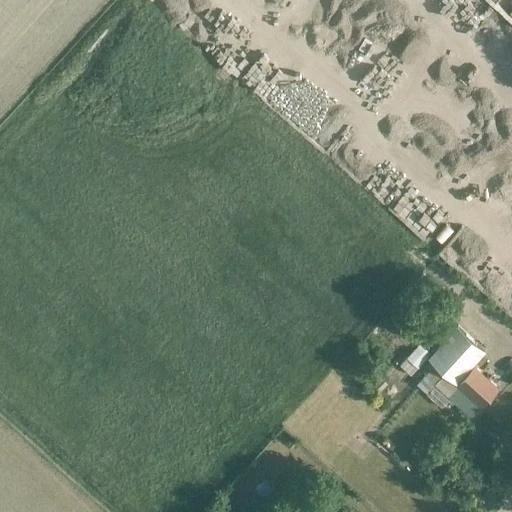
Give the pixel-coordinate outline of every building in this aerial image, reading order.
[(485,349),(458,325),(428,357),(436,365),(455,382),(461,375),(485,349)] [(411,375),(431,352),(420,342),(399,364),(411,375)] [(474,364),(463,376),(461,375),(455,382),(436,365),(435,367),(434,366),(431,370),(429,369),(416,383),(425,392),(435,381),(472,413),(480,404),(482,405),(499,387),(474,364)] [(348,437),(354,430),(343,422),(337,430),(348,437)] [(379,441),(385,433),(378,428),(372,436),(379,441)] [(369,440),(356,430),(344,445),(364,460),(377,444),(370,439),(369,440)] [(321,486),(314,494),(330,507),(330,508),(337,501),(321,486)] [(226,506),(234,498),(226,491),(219,499),(226,506)] [(325,511),(330,507),(314,494),(311,491),(302,501),(314,511),(325,511)]
